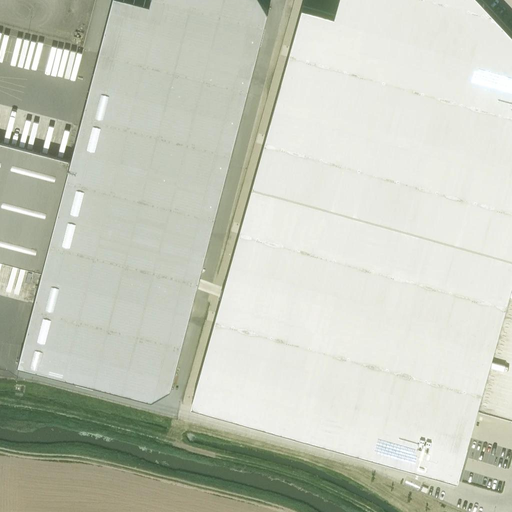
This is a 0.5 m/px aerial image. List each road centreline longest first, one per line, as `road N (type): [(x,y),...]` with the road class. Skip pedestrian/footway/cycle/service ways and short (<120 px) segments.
road 1 (unclassified): [(503,511),(435,481),(27,375),(0,356)]
road 2 (unknown): [(0,72),(77,84),(100,0)]
